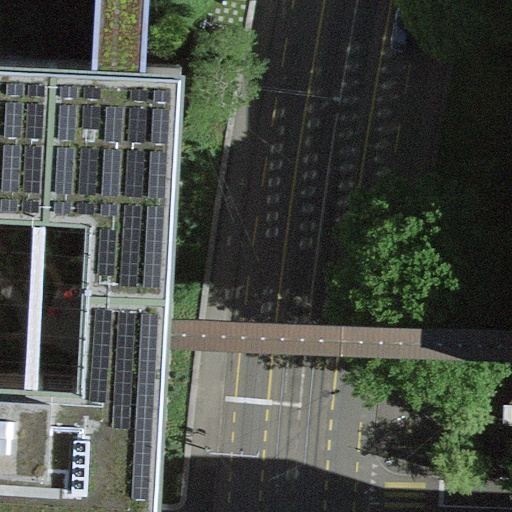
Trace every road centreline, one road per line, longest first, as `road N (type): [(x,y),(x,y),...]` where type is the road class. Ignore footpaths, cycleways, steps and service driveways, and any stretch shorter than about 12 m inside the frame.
road 1 (primary): [(290,494),(306,304),(355,0)]
road 2 (residential): [(511,504),(290,494)]
